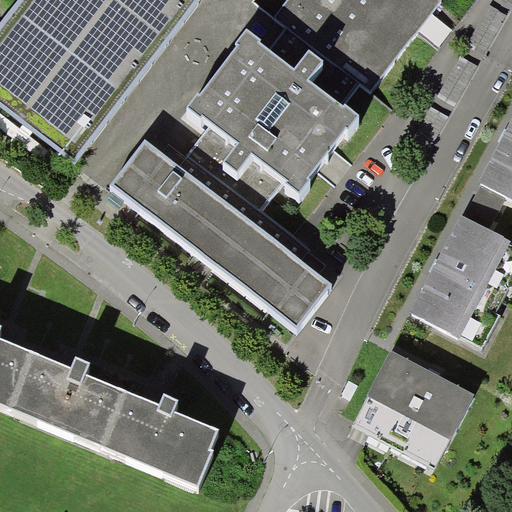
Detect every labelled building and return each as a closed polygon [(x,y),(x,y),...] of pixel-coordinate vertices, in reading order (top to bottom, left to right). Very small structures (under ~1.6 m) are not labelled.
[(27,0),(0,34),(0,107),(73,161),(142,74),(201,0),(27,0)] [(111,192),(295,332),(328,289),(300,267),(311,253),(260,214),(280,188),(298,202),(327,163),(356,126),(339,113),(359,86),(369,94),(440,3),(435,0),(291,0),(275,21),(287,30),(267,56),(246,41),(188,116),(211,133),(181,171),(147,146),(111,192)] [(511,124),(480,190),(506,207),(511,209),(511,124)] [(511,242),(494,233),(462,218),(413,318),(480,351),(511,287),(511,242)] [(0,411),(13,416),(34,364),(0,348),(0,411)] [(472,402),(392,358),(356,426),(435,469),(472,402)] [(107,455),(129,404),(84,384),(89,374),(75,369),(71,380),(34,364),(13,416),(107,455)] [(208,459),(216,440),(174,422),(178,412),(165,406),(160,418),(129,404),(107,455),(197,494),(211,460),(208,459)]
